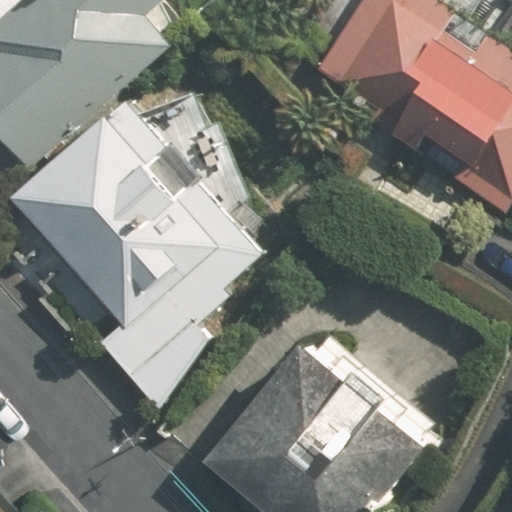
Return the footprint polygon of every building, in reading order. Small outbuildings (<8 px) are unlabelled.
[(0,0),(0,110),(40,160),(189,40),(165,9),(176,0),(0,0)] [(511,27),(472,0),(399,0),(341,83),(511,203),(511,27)] [(303,249),(190,108),(175,121),(150,91),(26,191),(137,328),(117,345),(159,397),(234,336),(218,318),(303,249)] [(395,511),(456,445),(337,338),(222,466),(272,511),(395,511)] [(32,511),(15,492),(0,505),(0,511),(32,511)]
